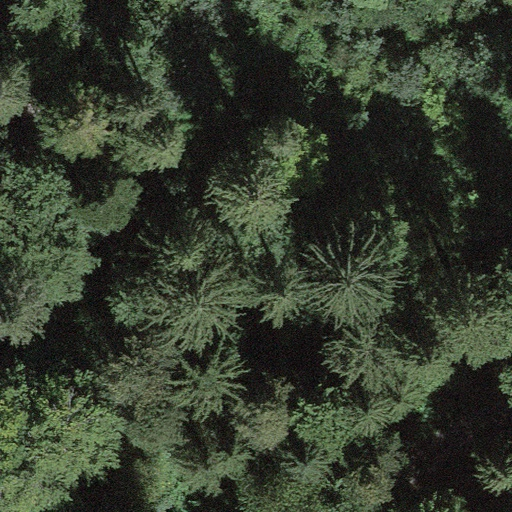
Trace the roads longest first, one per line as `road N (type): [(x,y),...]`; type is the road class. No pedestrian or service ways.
road 1 (track): [(43,511),(2,0)]
road 2 (track): [(360,511),(511,403)]
